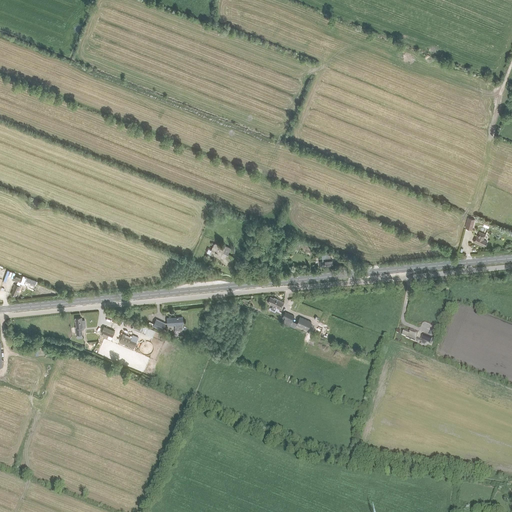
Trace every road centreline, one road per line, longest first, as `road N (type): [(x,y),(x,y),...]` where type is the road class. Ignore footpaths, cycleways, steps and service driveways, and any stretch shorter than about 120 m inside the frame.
road 1 (primary): [(0,310),(511,260)]
road 2 (unclassified): [(0,316),(287,289)]
road 3 (unclassified): [(287,289),(411,277)]
